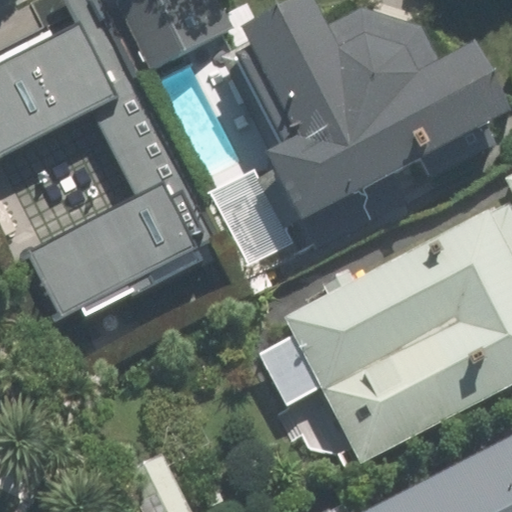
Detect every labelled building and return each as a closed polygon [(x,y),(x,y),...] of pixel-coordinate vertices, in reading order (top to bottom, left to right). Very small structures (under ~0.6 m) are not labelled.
[(104,0),(144,74),(228,30),(212,0),(104,0)] [(425,158),(511,112),(511,75),(493,38),(453,59),(436,25),(377,5),(345,22),(334,0),(301,0),(257,23),(264,36),(233,52),(287,156),(217,192),(260,274),(437,182),(425,158)] [(64,319),(221,238),(99,4),(0,55),(0,150),(9,167),(103,118),(140,189),(26,248),(64,319)] [(511,200),(292,315),(369,461),(511,386),(511,200)] [(511,511),(511,438),(370,511),(511,511)] [(200,511),(167,448),(115,475),(134,511),(200,511)]
